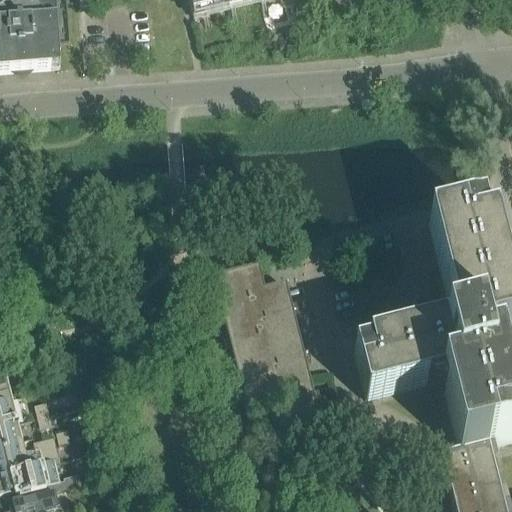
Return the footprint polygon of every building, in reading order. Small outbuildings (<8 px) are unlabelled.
[(0,76),(59,72),(57,46),(54,7),(53,0),(15,0),(0,1),(0,76)] [(186,0),(191,19),(265,0),(186,0)] [(368,354),(354,358),(365,404),(366,403),(366,406),(429,390),(428,387),(440,384),(459,458),(455,459),(443,462),(443,463),(441,463),(453,511),(502,511),(487,452),(492,451),(511,446),(509,436),(508,431),(511,430),(511,411),(498,354),(495,354),(492,341),(511,335),(511,304),(493,229),(491,230),(484,231),(481,216),(430,229),(431,230),(428,230),(455,334),(445,337),(444,333),(443,334),(443,331),(368,350),(369,352),(368,352),(368,354)] [(258,273),(212,285),(247,426),(273,419),(279,442),(320,432),(285,291),(263,296),(262,290),(258,273)] [(5,381),(0,382),(0,407),(11,405),(5,381)] [(0,432),(17,428),(11,405),(0,407),(0,432)] [(48,420),(45,408),(33,411),(36,423),(48,420)] [(48,420),(36,423),(39,435),(51,432),(48,420)] [(0,452),(22,447),(17,428),(0,432),(0,452)] [(70,448),(67,436),(55,439),(58,451),(70,448)] [(22,447),(0,452),(0,476),(7,475),(13,479),(39,472),(42,467),(53,464),(58,463),(53,443),(33,448),(32,444),(22,447)] [(49,499),(47,490),(59,487),(53,464),(42,467),(39,472),(13,479),(7,475),(0,476),(0,502),(2,502),(3,506),(6,506),(7,510),(49,499)] [(78,480),(63,483),(66,496),(81,492),(78,480)] [(7,510),(1,511),(0,511),(57,511),(54,498),(49,499),(7,510)]
